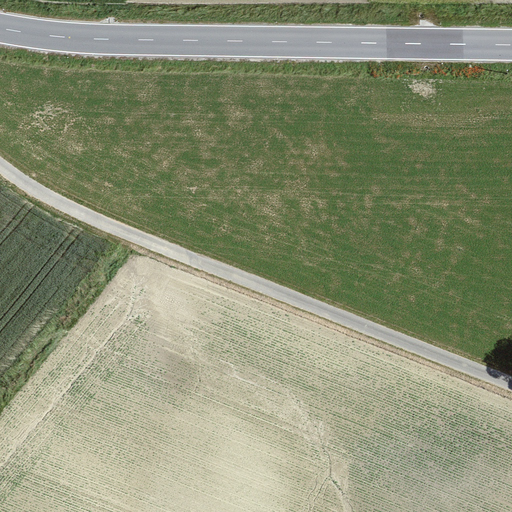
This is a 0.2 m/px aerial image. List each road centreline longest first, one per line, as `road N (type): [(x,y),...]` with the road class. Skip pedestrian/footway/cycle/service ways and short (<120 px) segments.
road 1 (track): [(511,383),(52,198),(0,160)]
road 2 (tertiary): [(511,46),(99,39),(0,28)]
